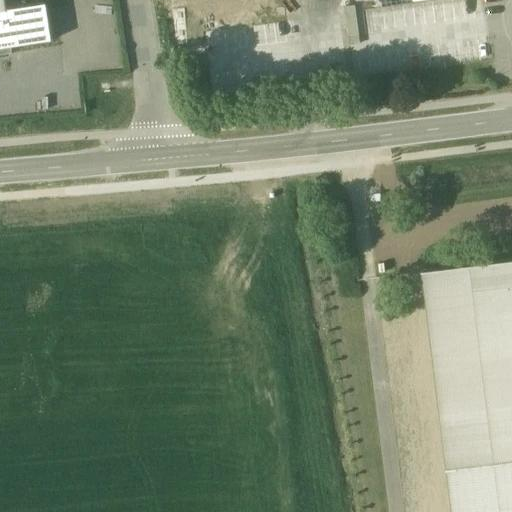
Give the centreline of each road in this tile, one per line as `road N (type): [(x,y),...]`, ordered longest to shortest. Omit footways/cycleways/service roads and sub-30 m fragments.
road 1 (tertiary): [(511,121),(159,159)]
road 2 (unclassified): [(159,159),(135,0)]
road 3 (tertiary): [(159,159),(0,173)]
